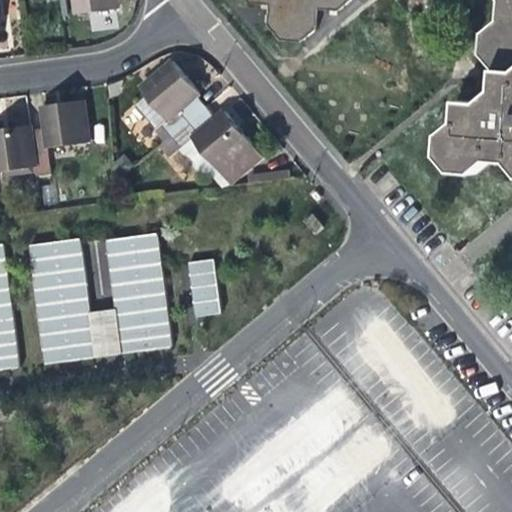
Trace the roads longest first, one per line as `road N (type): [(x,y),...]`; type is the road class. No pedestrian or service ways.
road 1 (residential): [(374,230),(39,511)]
road 2 (residential): [(374,230),(189,13)]
road 3 (residential): [(511,392),(374,230)]
road 4 (residential): [(0,75),(90,67),(133,52),(189,13)]
